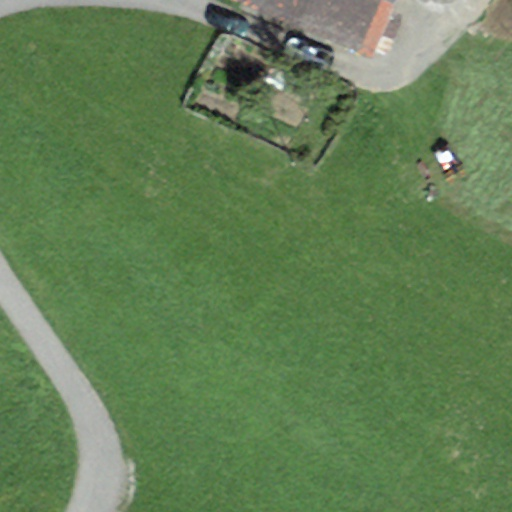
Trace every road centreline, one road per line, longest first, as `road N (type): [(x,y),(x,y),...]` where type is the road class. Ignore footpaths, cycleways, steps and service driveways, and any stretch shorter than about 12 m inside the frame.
road 1 (track): [(481,0),(416,77),(371,87),(315,69),(223,22),(134,4),(0,14)]
road 2 (track): [(0,290),(94,408),(119,465),(107,511)]
